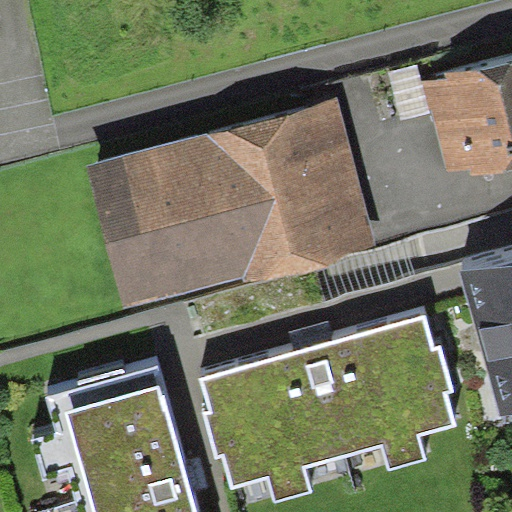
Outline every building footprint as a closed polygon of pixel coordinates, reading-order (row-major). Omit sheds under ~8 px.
[(511,58),(423,82),(449,179),(511,162),(511,58)] [(337,103),(87,165),(122,307),(372,246),(337,103)] [(511,251),(448,269),(484,406),(511,398),(511,251)] [(410,310),(188,374),(218,480),(441,417),(410,310)] [(196,511),(155,367),(48,397),(80,511),(196,511)]
